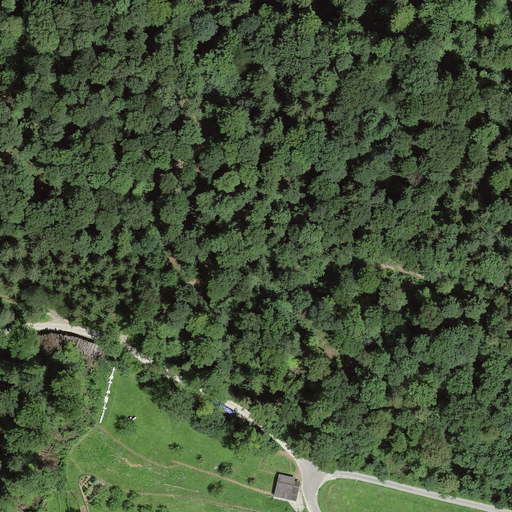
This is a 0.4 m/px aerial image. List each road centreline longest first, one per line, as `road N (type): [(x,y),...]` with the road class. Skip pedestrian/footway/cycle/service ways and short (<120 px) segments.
road 1 (track): [(312,478),(263,421),(121,343),(53,327),(0,332)]
road 2 (track): [(511,121),(450,93),(245,95),(171,85)]
road 3 (residential): [(314,511),(312,478),(327,471),(461,498)]
road 4 (track): [(367,262),(511,312)]
